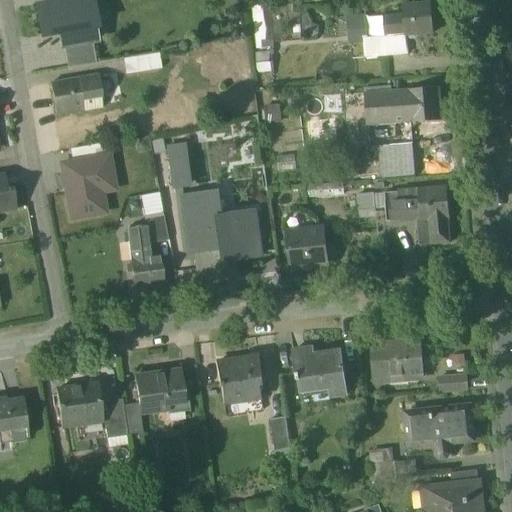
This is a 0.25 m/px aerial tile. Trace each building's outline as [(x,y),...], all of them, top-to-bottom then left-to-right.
[(65,1),(36,6),(42,37),(67,32),(69,44),(70,45),(92,42),(95,41),(93,28),(96,27),(91,0),(90,0),(65,4),(65,1)] [(430,4),(402,6),(403,16),(383,18),(384,37),(404,36),(404,37),(432,35),(430,4)] [(92,42),(70,45),(69,44),(63,45),(67,69),(96,64),(92,42)] [(158,53),(123,59),(125,74),(161,68),(158,53)] [(78,79),(52,84),(51,83),(50,83),(55,114),(57,113),(83,109),(83,112),(102,108),(99,95),(101,95),(97,76),(78,80),(78,79)] [(438,89),(365,95),(368,126),(412,122),(412,123),(441,121),(438,89)] [(192,141),(169,142),(171,187),(194,186),(192,141)] [(379,175),(413,173),(412,148),(400,149),(400,143),(386,144),(387,159),(379,160),(379,175)] [(109,155),(60,164),(71,220),(106,214),(100,181),(113,178),(109,155)] [(0,177),(0,211),(13,209),(10,191),(5,192),(2,177),(0,177)] [(244,185),(234,187),(236,205),(246,204),(244,185)] [(445,188),(397,192),(398,202),(384,203),(386,222),(399,221),(400,221),(419,220),(419,221),(429,220),(431,244),(449,242),(447,218),(445,188)] [(255,213),(218,218),(215,194),(182,198),(189,251),(219,248),(221,261),(260,256),(255,213)] [(157,204),(141,206),(143,217),(148,216),(159,214),(157,204)] [(159,214),(148,216),(153,242),(166,240),(161,213),(159,214)] [(146,226),(127,228),(131,261),(130,261),(134,289),(164,284),(160,257),(150,258),(146,226)] [(323,228),(286,231),(290,269),(327,265),(323,228)] [(406,342),(371,345),(374,382),(389,381),(388,374),(423,371),(421,338),(405,339),(406,342)] [(340,351),(312,355),(311,348),(291,351),(296,380),(298,380),(299,392),(328,388),(329,396),(346,393),(340,351)] [(258,356),(215,362),(218,382),(217,383),(218,388),(220,388),(222,399),(260,393),(258,376),(261,376),(258,356)] [(179,369),(134,376),(138,403),(140,415),(166,411),(165,406),(185,403),(179,369)] [(467,377),(439,379),(440,391),(468,389),(467,377)] [(96,384),(55,390),(60,426),(84,423),(83,419),(101,416),(96,384)] [(21,400),(0,402),(0,431),(25,427),(21,400)] [(138,403),(123,406),(126,433),(142,431),(140,415),(138,403)] [(469,407),(406,413),(408,440),(446,437),(446,443),(472,441),(469,407)] [(285,417),(270,420),(275,452),(290,449),(285,417)] [(395,463),(369,466),(371,482),(397,479),(395,463)] [(479,470),(451,474),(453,486),(480,483),(479,470)] [(453,486),(422,490),(424,511),(483,511),(480,483),(453,486)]
